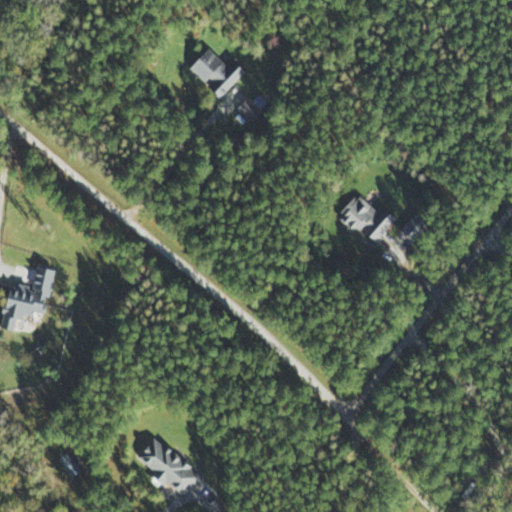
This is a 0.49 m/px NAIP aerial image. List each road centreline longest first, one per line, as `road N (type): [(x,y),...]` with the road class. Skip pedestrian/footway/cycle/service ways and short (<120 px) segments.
road 1 (residential): [(0,112),(285,346),(341,408)]
road 2 (residential): [(511,195),(341,408)]
road 3 (residential): [(341,408),(395,450),(451,511)]
